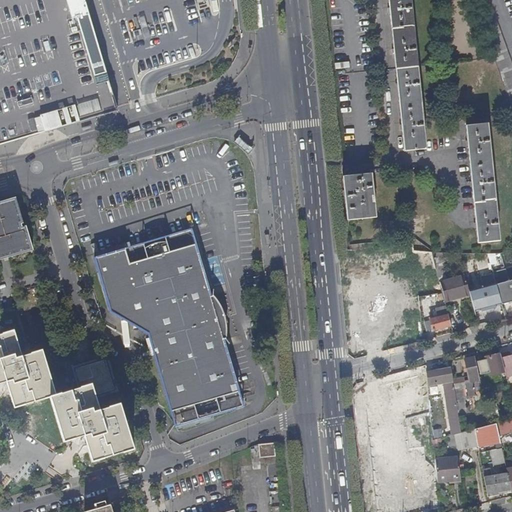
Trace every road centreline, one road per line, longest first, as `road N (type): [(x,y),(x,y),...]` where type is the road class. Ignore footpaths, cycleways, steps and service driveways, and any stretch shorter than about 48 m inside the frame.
road 1 (residential): [(36,164),(81,325),(131,371),(164,467)]
road 2 (primary): [(273,105),(304,409)]
road 3 (primary): [(334,373),(306,97)]
road 4 (unclassified): [(271,81),(56,148),(46,160)]
road 5 (unclassified): [(46,160),(62,164),(273,105)]
road 6 (residential): [(334,373),(511,332)]
road 7 (unknown): [(350,0),(374,166)]
road 8 (unknown): [(395,164),(376,0)]
road 9 (residential): [(11,511),(164,467)]
road 10 (residential): [(164,467),(304,409)]
